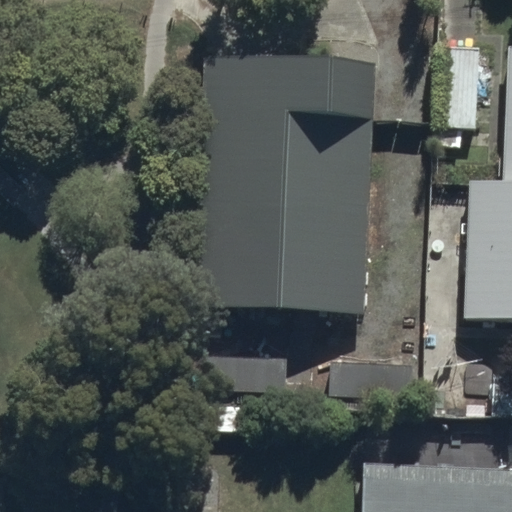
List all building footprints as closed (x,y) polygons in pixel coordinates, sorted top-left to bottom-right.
[(473,124),(476,48),(436,46),(432,140),(461,141),(462,124),(473,124)] [(511,46),(507,46),(502,177),(460,175),(454,322),(511,323),(511,46)] [(357,308),(364,58),(209,54),(202,303),(357,308)] [(511,344),(430,342),(428,410),(511,412),(511,344)] [(406,362),(332,360),(328,360),(327,393),(405,396),(406,362)] [(511,511),(511,438),(372,438),(372,511),(511,511)]
